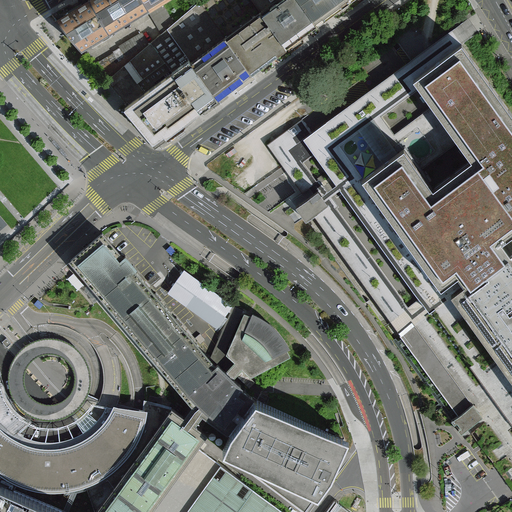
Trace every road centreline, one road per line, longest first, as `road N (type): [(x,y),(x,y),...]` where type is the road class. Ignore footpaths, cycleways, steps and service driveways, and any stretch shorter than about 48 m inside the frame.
road 1 (secondary): [(409,511),(400,431),(357,334),(288,265),(155,168)]
road 2 (secondary): [(124,182),(316,322),(372,423),(385,511)]
road 3 (residential): [(155,168),(385,0)]
road 4 (secondary): [(155,168),(0,14)]
road 5 (secondary): [(0,56),(124,182)]
road 6 (tertiary): [(124,182),(0,297)]
